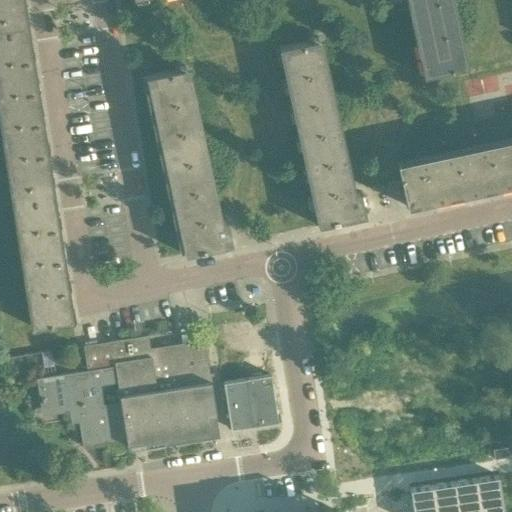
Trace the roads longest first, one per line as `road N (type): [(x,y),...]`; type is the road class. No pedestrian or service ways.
road 1 (residential): [(47,0),(88,304),(147,290)]
road 2 (residential): [(147,290),(102,0)]
road 3 (residential): [(279,266),(511,214)]
road 4 (residential): [(279,266),(306,458)]
road 5 (residential): [(0,508),(190,478)]
road 6 (residential): [(279,266),(147,290)]
